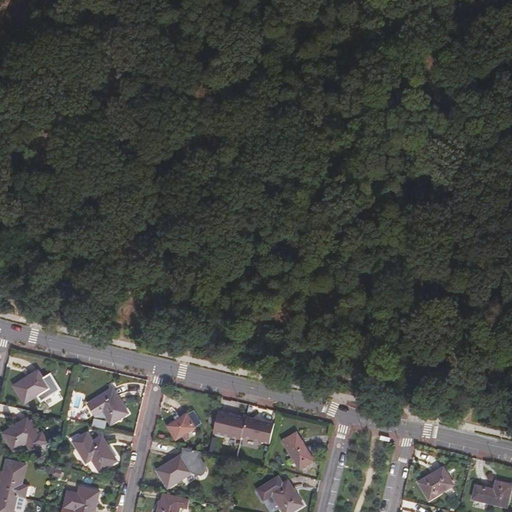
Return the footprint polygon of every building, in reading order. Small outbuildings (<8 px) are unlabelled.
[(14,385),(25,405),(39,396),(42,402),(64,389),(53,372),(45,377),(40,369),(14,385)] [(105,411),(113,425),(133,413),(117,386),(87,403),(95,417),(105,411)] [(189,411),(167,425),(177,441),(184,436),(187,440),(196,434),(193,430),(204,423),(195,409),(190,413),(189,411)] [(244,438),(249,417),(221,409),(215,433),(243,440),(244,438)] [(0,433),(15,455),(32,444),(36,450),(52,441),(45,430),(41,433),(30,414),(0,433)] [(278,422),(249,415),(249,417),(244,438),(272,445),(278,422)] [(73,440),(88,464),(93,461),(101,474),(122,461),(104,434),(95,439),(89,430),(73,440)] [(302,470),(318,460),(299,430),(283,440),(302,470)] [(184,446),(183,453),(157,470),(169,489),(195,473),(204,476),(207,473),(209,466),(204,457),(205,449),(184,446)] [(7,457),(0,485),(0,492),(21,497),(27,499),(28,496),(32,497),(34,488),(30,487),(30,485),(25,484),(30,463),(7,457)] [(418,481),(431,501),(458,485),(446,464),(418,481)] [(283,511),(296,511),(307,505),(291,480),(286,483),(281,474),(257,489),(265,502),(271,499),(275,505),(278,503),(283,511)] [(476,483),(472,499),(510,508),(511,500),(511,481),(497,478),(495,487),(476,483)] [(64,505),(92,511),(97,511),(103,489),(80,484),(78,491),(68,489),(64,505)] [(23,511),(27,499),(21,497),(0,492),(0,511),(17,511),(21,511),(23,511)] [(180,511),(182,506),(188,507),(190,499),(165,492),(162,500),(161,500),(157,511),(180,511)]
